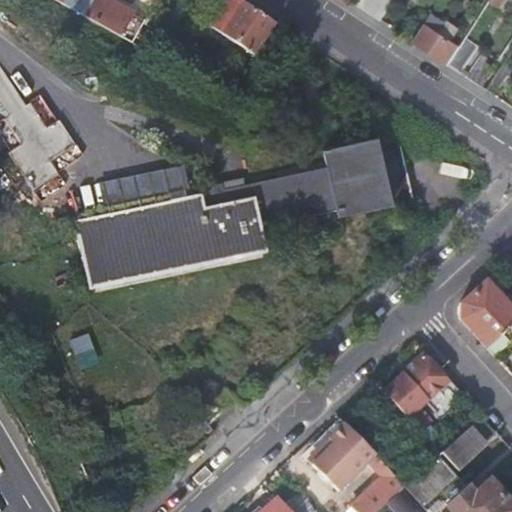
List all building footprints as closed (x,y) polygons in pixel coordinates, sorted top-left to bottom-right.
[(57,0),(84,15),(93,0),(57,0)] [(107,0),(93,0),(84,15),(132,42),(145,20),(107,0)] [(273,21),(240,0),(218,0),(204,22),(259,58),(266,47),(260,43),(273,21)] [(360,0),(357,5),(382,21),(394,0),(360,0)] [(446,22),(435,14),(416,44),(449,66),(462,47),(440,33),(446,22)] [(449,66),(462,74),(479,47),(467,39),(462,47),(449,66)] [(485,51),(467,78),(480,86),(497,60),(485,51)] [(53,158),(74,145),(44,93),(0,118),(0,128),(34,187),(61,172),(53,158)] [(402,135),(324,150),(327,166),(237,185),(224,187),(224,181),(213,183),(200,195),(75,220),(88,288),(266,252),(261,225),(336,210),(337,216),(415,200),(402,135)] [(106,206),(189,197),(186,167),(103,176),(106,206)] [(504,286),(492,274),(460,303),(459,318),(487,348),(502,333),(510,326),(511,324),(511,309),(510,307),(511,304),(511,302),(509,300),(505,303),(497,293),(504,286)] [(509,342),(502,333),(487,348),(494,356),(509,342)] [(406,419),(417,431),(429,420),(417,406),(423,400),(441,418),(463,396),(426,356),(423,359),(421,356),(386,386),(401,401),(396,406),(406,419)] [(229,388),(201,414),(213,426),(241,401),(229,388)] [(353,416),(369,435),(385,422),(410,449),(410,451),(425,468),(432,461),(438,456),(417,431),(406,419),(381,391),(353,416)] [(347,420),(344,424),(348,428),(352,425),(347,420)] [(348,428),(344,424),(328,439),(332,443),(311,465),(336,491),(374,456),(348,428)] [(470,426),(441,453),(455,469),(485,443),(470,426)] [(376,457),(376,458),(404,487),(412,480),(402,469),(407,464),(389,445),(376,457)] [(376,511),(404,487),(376,458),(369,464),(382,477),(351,506),(356,511),(376,511)] [(460,491),(432,461),(425,468),(412,480),(404,487),(426,511),(439,511),(438,510),(444,505),(451,511),(508,511),(511,509),(511,507),(488,481),(473,494),(466,486),(460,491)] [(313,511),(295,493),(282,504),(289,511),(313,511)] [(275,496),(258,511),(289,511),(282,504),(275,496)]
